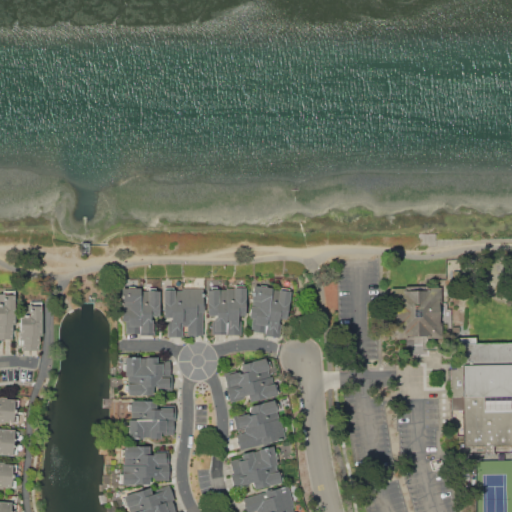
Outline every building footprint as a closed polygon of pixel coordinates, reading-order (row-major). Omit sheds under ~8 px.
[(212,334),(212,314),(207,314),(207,290),(211,290),(211,287),(218,287),(218,290),(225,290),(225,288),(233,288),(233,285),(245,285),(245,315),(241,315),(241,334),(212,334)] [(251,330),(253,318),(248,317),(250,306),(251,306),(252,300),(251,299),(253,285),(280,290),(280,288),(291,290),(286,319),(281,318),(278,338),(264,335),(264,333),(251,330)] [(125,333),(125,321),(122,321),(122,303),(121,303),(121,287),(140,288),(140,290),(159,291),(159,316),(155,316),(155,335),(139,335),(139,333),(125,333)] [(390,288),(437,287),(439,335),(422,335),(422,343),(407,343),(407,336),(391,336),(390,288)] [(168,337),(168,317),(163,317),(163,290),(174,290),(174,291),(181,291),(181,288),(203,288),(203,335),(187,335),(187,326),(182,326),(182,337),(168,337)] [(0,339),(0,293),(3,293),(3,290),(16,291),(15,324),(12,324),(12,339),(11,339),(0,339)] [(20,304),(30,304),(30,302),(41,302),(41,337),(39,337),(38,351),(22,351),(22,340),(18,340),(18,331),(20,331),(20,304)] [(457,336),(478,336),(478,343),(511,342),(511,450),(450,451),(450,370),(457,370),(457,336)] [(125,357),(138,357),(138,358),(146,359),(146,357),(157,357),(156,360),(169,360),(169,375),(171,375),(171,391),(149,390),(149,396),(127,395),(127,390),(124,390),(125,357)] [(229,401),(223,375),(242,371),(240,364),(268,357),(274,385),(276,384),(278,394),(249,401),(248,397),(229,401)] [(0,396),(7,397),(7,399),(19,400),(18,407),(16,407),(15,416),(18,416),(17,423),(0,421),(0,396)] [(130,400),(156,400),(156,405),(174,405),(173,435),(159,435),(159,439),(149,439),(149,437),(142,437),(142,439),(127,438),(127,419),(129,419),(130,400)] [(232,418),(251,413),(249,406),(274,400),(279,421),(281,420),(285,438),(239,450),(235,435),(237,434),(232,418)] [(0,427),(18,429),(17,440),(13,440),(13,445),(16,445),(15,456),(0,454),(0,427)] [(123,446),(148,446),(148,451),(167,451),(167,465),(168,465),(168,479),(149,479),(149,484),(121,483),(121,472),(122,472),(123,446)] [(230,461),(242,458),(241,454),(252,451),(253,452),(259,451),(258,449),(272,446),(282,482),(238,494),(236,486),(233,487),(230,475),(233,474),(230,461)] [(0,461),(4,462),(4,464),(16,465),(16,472),(13,472),(12,480),(15,481),(14,488),(2,487),(2,488),(0,487),(0,461)] [(128,511),(123,496),(149,487),(151,491),(169,485),(177,511),(128,511)] [(246,511),(243,499),(265,492),(264,491),(269,489),(270,491),(287,485),(294,511),(246,511)] [(0,511),(0,501),(12,503),(12,504),(15,504),(15,511),(0,511)]
